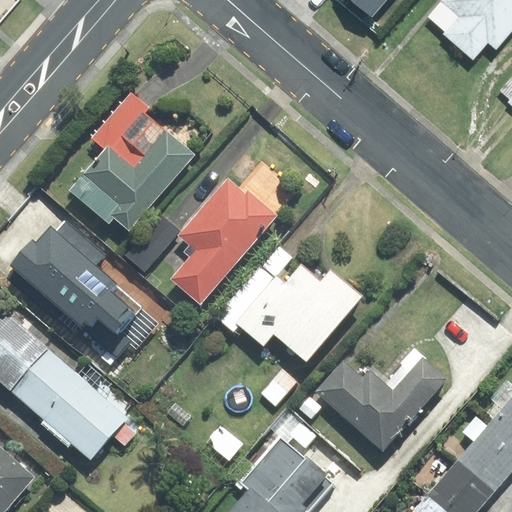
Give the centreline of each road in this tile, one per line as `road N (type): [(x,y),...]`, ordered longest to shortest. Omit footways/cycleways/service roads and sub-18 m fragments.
road 1 (residential): [(226,0),(511,245)]
road 2 (tertiary): [(84,28),(74,64),(0,147)]
